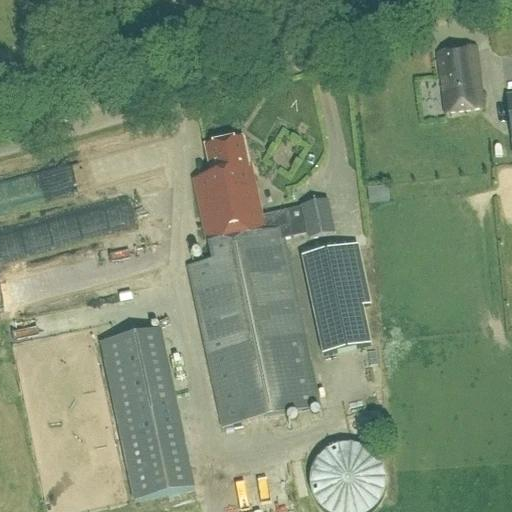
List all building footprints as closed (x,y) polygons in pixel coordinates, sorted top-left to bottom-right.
[(482,111),(475,52),(438,56),(446,116),(482,111)] [(248,172),(242,141),(207,148),(213,179),(194,183),(207,248),(210,247),(214,265),(188,270),(222,430),(321,409),(286,243),(309,238),(310,243),(336,238),(329,204),(303,210),(303,211),(262,220),(252,171),(248,172)] [(0,265),(99,246),(93,219),(0,237),(0,265)] [(323,359),(371,348),(363,311),(371,309),(358,249),(302,261),(323,359)] [(0,315),(26,312),(22,290),(0,293),(0,315)] [(84,315),(60,317),(61,336),(86,335),(84,315)] [(50,338),(48,323),(31,325),(32,340),(50,338)] [(194,492),(161,334),(101,346),(135,505),(194,492)] [(309,482),(309,486),(309,489),(309,490),(310,493),(310,494),(311,498),(312,502),(314,505),(316,508),(319,511),(374,511),(376,511),(378,507),(380,505),(381,503),(382,500),(383,498),(384,494),(384,491),(385,489),(385,486),(385,482),(384,478),(383,476),(382,472),(381,470),(379,466),(377,463),(374,460),(371,457),(368,455),(365,453),(361,451),(359,450),(355,449),(351,448),(347,448),(343,448),(339,449),(336,450),(333,451),(329,453),(326,455),(322,457),(320,460),(317,463),(315,466),(313,470),(312,472),(310,476),(310,478),(309,482)]
